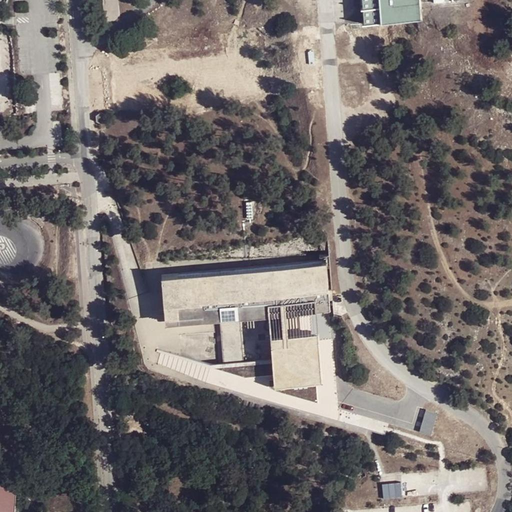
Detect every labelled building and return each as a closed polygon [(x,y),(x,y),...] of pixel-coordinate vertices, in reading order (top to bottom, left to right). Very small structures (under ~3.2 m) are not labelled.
[(420,0),(360,0),(362,24),(422,20),(420,0)] [(108,121),(107,116),(102,115),(98,117),(98,122),(104,125),(108,121)] [(326,260),(162,273),(165,320),(166,323),(219,319),(241,317),(269,315),(272,359),(275,387),(323,382),(317,311),(330,310),(329,299),(333,298),(333,293),(332,288),(329,288),(326,260)] [(241,317),(219,319),(223,362),(244,360),(241,317)] [(244,360),(223,362),(224,380),(225,388),(276,403),(275,395),(275,387),(272,359),(244,360)] [(436,413),(426,410),(420,430),(430,433),(436,413)] [(0,510),(19,511),(20,483),(0,481),(0,510)]
